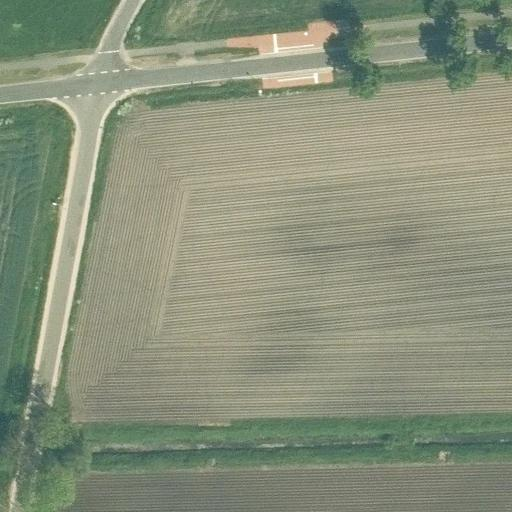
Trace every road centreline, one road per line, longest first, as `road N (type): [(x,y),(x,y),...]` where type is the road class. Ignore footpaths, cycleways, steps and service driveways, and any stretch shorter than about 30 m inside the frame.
road 1 (tertiary): [(17,511),(98,82)]
road 2 (tertiary): [(98,82),(511,37)]
